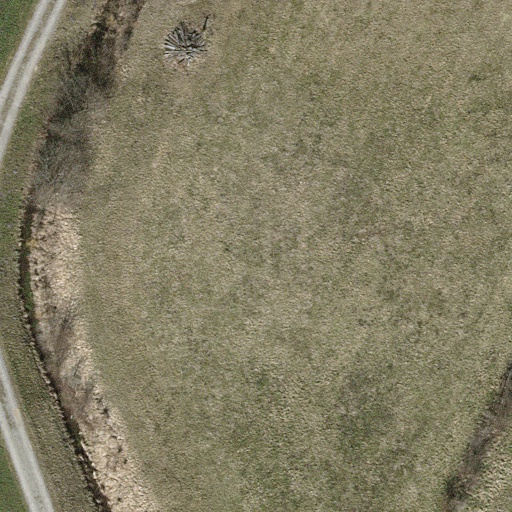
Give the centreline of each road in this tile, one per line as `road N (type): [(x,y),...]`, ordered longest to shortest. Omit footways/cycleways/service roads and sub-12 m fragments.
road 1 (track): [(0,382),(45,511)]
road 2 (track): [(57,0),(0,123)]
